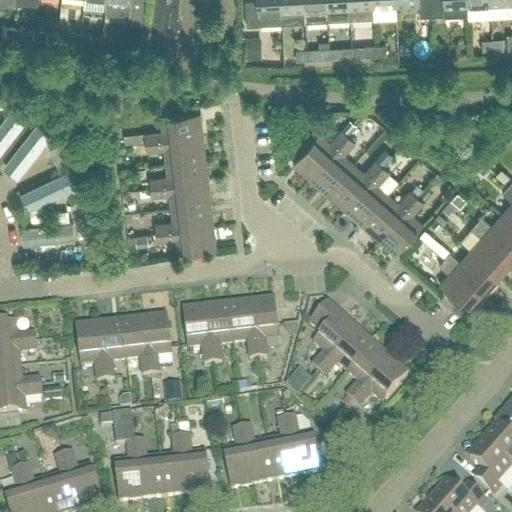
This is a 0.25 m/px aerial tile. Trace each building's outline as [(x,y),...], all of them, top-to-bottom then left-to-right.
[(107,0),(106,10),(129,12),(129,20),(141,21),(142,0),(107,0)] [(282,23),(281,0),(245,0),(246,25),(282,23)] [(303,0),(281,0),(282,23),(305,22),(303,0)] [(326,0),(303,0),(305,22),(328,21),(326,0)] [(349,0),(326,0),(328,21),(351,20),(349,0)] [(372,0),(349,0),(351,20),(373,19),(373,7),(372,0)] [(395,0),(396,6),(419,5),(420,16),(432,15),(431,0),(395,0)] [(431,0),(432,15),(467,14),(467,6),(468,6),(467,0),(431,0)] [(1,35),(12,36),(13,25),(2,24),(1,35)] [(13,25),(12,36),(22,37),(23,26),(13,25)] [(48,28),(47,39),(57,40),(58,29),(48,28)] [(69,41),(80,42),(81,31),(70,30),(69,41)] [(81,31),(80,42),(91,43),(92,32),(81,31)] [(493,49),(492,38),(482,39),(482,50),(493,49)] [(503,38),(492,38),(493,49),(504,49),(503,38)] [(385,44),(375,45),(375,55),(386,55),(385,44)] [(375,45),(364,45),(365,56),(375,55),(375,45)] [(352,57),(352,46),(341,46),(342,57),(352,57)] [(317,47),(306,48),(307,59),(317,58),(317,47)] [(307,59),(306,48),(296,49),(296,60),(307,59)] [(1,119),(0,120),(0,153),(31,117),(16,105),(14,104),(1,119)] [(144,132),(145,142),(203,135),(200,111),(160,116),(162,130),(144,132)] [(36,121),(0,167),(0,171),(10,181),(52,132),(36,121)] [(292,163),(310,178),(349,135),(342,129),(330,142),(319,133),(292,163)] [(164,148),(166,162),(205,157),(203,135),(145,142),(146,150),(164,148)] [(310,178),(327,193),(354,163),(343,154),(355,141),(349,135),(310,178)] [(47,145),(55,164),(58,163),(66,159),(57,140),(47,145)] [(149,178),(151,187),(208,180),(205,157),(166,162),(167,176),(149,178)] [(327,193),(344,208),(383,165),(376,159),(364,172),(354,163),(327,193)] [(62,171),(15,190),(25,211),(73,190),(87,183),(78,164),(62,171)] [(344,208),(361,223),(388,193),(377,184),(389,171),(383,165),(344,208)] [(169,193),(171,207),(211,202),(208,180),(151,187),(152,196),(169,193)] [(511,200),(511,201),(501,214),(511,223),(511,192),(506,187),(502,192),(511,200)] [(361,223),(378,238),(417,195),(410,189),(398,202),(388,193),(361,223)] [(71,193),(73,213),(73,215),(85,213),(83,191),(74,192),(71,193)] [(417,195),(378,238),(396,254),(423,224),(412,214),(424,201),(417,195)] [(155,223),(156,231),(213,225),(211,202),(171,207),(173,221),(155,223)] [(481,216),(476,222),(511,253),(511,223),(501,214),(491,225),(481,216)] [(89,216),(19,224),(22,246),(69,240),(92,237),(89,216)] [(481,237),(471,248),(501,275),(511,262),(511,253),(476,222),(470,228),(481,237)] [(213,225),(156,231),(157,241),(175,239),(176,253),(216,248),(213,225)] [(449,252),(445,256),(486,292),(501,275),(471,248),(460,261),(449,252)] [(486,292),(445,256),(439,264),(449,273),(439,284),(470,311),(486,292)] [(274,301),(251,303),(257,361),(267,360),(265,342),(279,340),(274,301)] [(251,303),(228,306),(233,346),(247,344),(249,362),(257,361),(251,303)] [(312,368),(318,374),(357,331),(327,305),(308,326),(321,336),(313,345),(323,355),(312,368)] [(228,306),(206,309),(213,366),(221,365),(219,347),(233,346),(228,306)] [(213,366),(206,309),(182,311),(187,351),(201,349),(204,367),(213,366)] [(167,317),(143,320),(150,378),(159,377),(157,359),(172,357),(167,317)] [(143,320),(121,323),(126,362),(140,361),(142,379),(150,378),(143,320)] [(0,325),(0,348),(36,345),(35,335),(17,338),(15,323),(0,325)] [(121,323),(99,325),(106,383),(114,382),(112,364),(126,362),(121,323)] [(106,383),(99,325),(75,328),(80,368),(94,366),(96,384),(106,383)] [(337,367),(347,376),(374,346),(357,331),(318,374),(325,380),(337,367)] [(0,348),(0,371),(21,369),(19,355),(37,353),(36,345),(0,348)] [(346,398),(352,404),(391,361),(374,346),(347,376),(358,385),(346,398)] [(391,361),(352,404),(359,410),(371,397),(382,406),(408,376),(391,361)] [(0,371),(0,394),(41,389),(40,381),(22,383),(21,369),(0,371)] [(41,389),(0,394),(0,418),(26,415),(24,401),(42,399),(41,389)] [(295,419),(286,421),(297,478),(321,473),(313,434),(298,437),(295,419)] [(281,440),(267,443),(275,482),(297,478),(286,421),(277,423),(281,440)] [(498,427),(485,442),(510,467),(511,465),(511,437),(511,438),(498,427)] [(250,428),(242,430),(253,487),(275,482),(267,443),(254,446),(250,428)] [(253,487),(242,430),(233,432),(236,449),(222,452),(230,491),(253,487)] [(173,457),(161,459),(165,499),(188,496),(181,438),(171,440),(173,457)] [(189,438),(181,438),(188,496),(210,494),(206,454),(191,455),(189,438)] [(510,467),(485,442),(469,460),(481,472),(473,481),(492,498),(501,488),(496,484),(510,467)] [(144,443),(135,444),(142,501),(165,499),(161,459),(146,460),(144,443)] [(142,501),(135,444),(126,445),(128,462),(114,464),(118,504),(142,501)] [(72,454),(63,457),(79,511),(81,511),(102,506),(91,467),(77,472),(72,454)] [(60,477),(47,481),(56,511),(79,511),(63,457),(55,460),(60,477)] [(28,468),(20,470),(32,511),(56,511),(47,481),(33,485),(28,468)] [(32,511),(20,470),(11,473),(16,490),(2,494),(7,511),(32,511)] [(447,485),(432,501),(444,511),(470,511),(474,509),(477,511),(479,511),(487,504),(468,487),(460,496),(447,485)] [(444,511),(432,501),(423,511),(444,511)]
